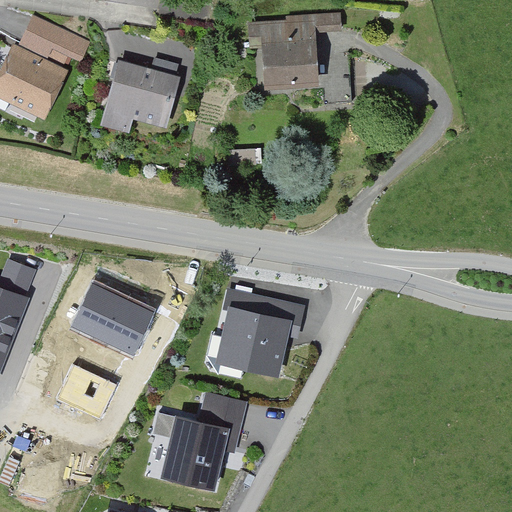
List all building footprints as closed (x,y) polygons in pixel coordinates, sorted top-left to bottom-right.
[(248,22),(250,48),(262,48),(265,90),(319,87),(316,33),(342,31),(341,13),(286,16),(286,20),(248,22)] [(23,42),(48,54),(60,30),(35,18),(23,42)] [(79,58),(87,43),(60,30),(48,54),(62,61),(66,51),(79,58)] [(43,113),(63,71),(15,48),(0,79),(0,85),(14,93),(12,98),(43,113)] [(151,71),(121,63),(105,122),(126,128),(130,113),(164,123),(176,78),(170,76),(174,64),(154,59),(151,71)] [(159,308),(94,279),(72,328),(137,357),(159,308)] [(0,281),(0,381),(0,382),(32,293),(27,291),(0,281)] [(275,370),(284,331),(286,322),(286,321),(253,314),(257,296),(231,291),(227,309),(232,310),(221,358),(275,370)] [(300,306),(257,296),(253,314),(286,321),(286,322),(284,331),(294,334),(300,306)] [(117,384),(73,364),(58,397),(101,418),(117,384)] [(222,448),(234,450),(246,401),(207,392),(200,421),(178,416),(173,437),(164,475),(213,486),(222,448)] [(154,432),(173,437),(178,416),(159,412),(154,432)]
